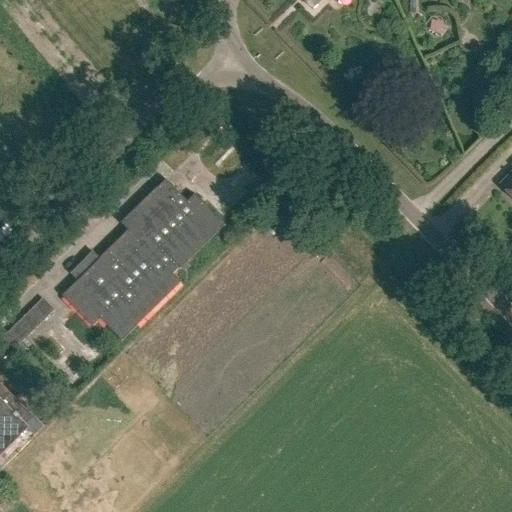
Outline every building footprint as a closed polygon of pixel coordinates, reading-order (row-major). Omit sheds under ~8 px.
[(302,0),(313,11),(324,0),(333,0),(335,1),(336,0),(302,0)] [(511,166),(511,167),(511,173),(500,186),(511,198),(511,166)] [(180,271),(225,225),(195,196),(189,202),(166,179),(129,217),(135,224),(93,266),(86,259),(71,275),(78,282),(64,296),(94,326),(100,320),(123,342),(181,284),(173,275),(178,270),(180,271)] [(33,309),(45,321),(54,312),(43,300),(33,309)] [(17,349),(25,341),(14,329),(5,337),(17,349)] [(0,383),(0,457),(1,458),(28,431),(34,437),(44,428),(0,383)]
